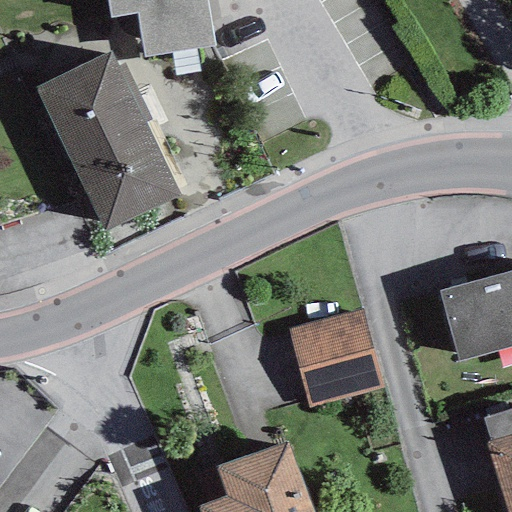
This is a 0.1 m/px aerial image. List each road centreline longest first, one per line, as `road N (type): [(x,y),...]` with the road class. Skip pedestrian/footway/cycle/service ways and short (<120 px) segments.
road 1 (tertiary): [(511,164),(412,168),(340,187),(79,311)]
road 2 (residential): [(157,511),(79,311)]
